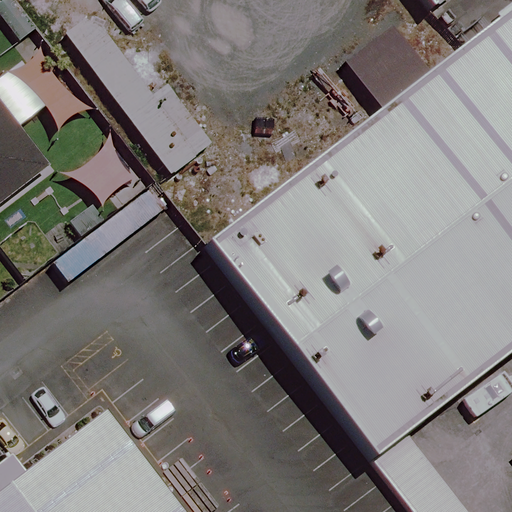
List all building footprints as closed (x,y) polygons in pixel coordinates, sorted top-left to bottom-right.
[(511,343),(511,10),(181,267),(344,474),(511,343)] [(149,100),(91,20),(64,40),(167,180),(208,149),(164,89),(149,100)] [(104,147),(69,179),(95,208),(130,177),(104,147)] [(0,181),(14,170),(0,152),(0,181)] [(141,511),(68,416),(0,468),(0,511),(141,511)] [(511,438),(490,456),(511,483),(511,438)] [(437,511),(385,444),(354,468),(388,511),(437,511)]
